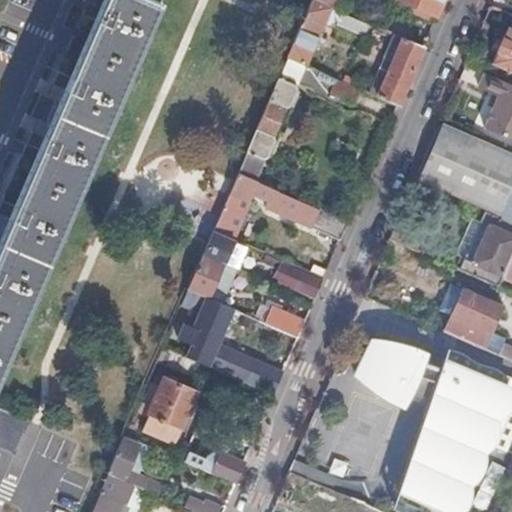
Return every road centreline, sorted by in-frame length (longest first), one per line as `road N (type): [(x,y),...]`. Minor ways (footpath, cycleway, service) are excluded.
road 1 (residential): [(241,511),(464,0)]
road 2 (residential): [(57,0),(0,130)]
